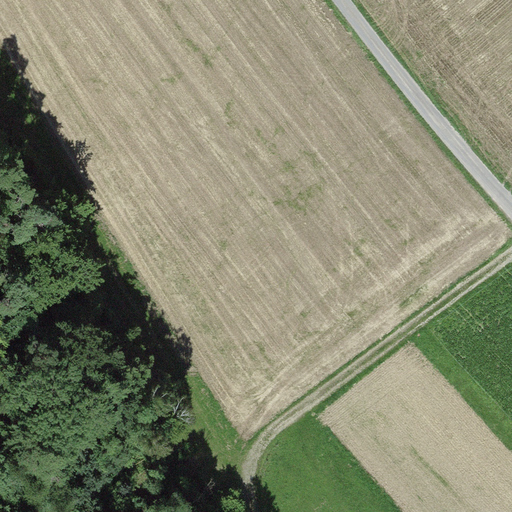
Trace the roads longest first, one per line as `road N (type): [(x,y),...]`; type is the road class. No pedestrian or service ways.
road 1 (track): [(257,511),(255,466),(274,434),(511,255)]
road 2 (track): [(511,204),(343,0)]
